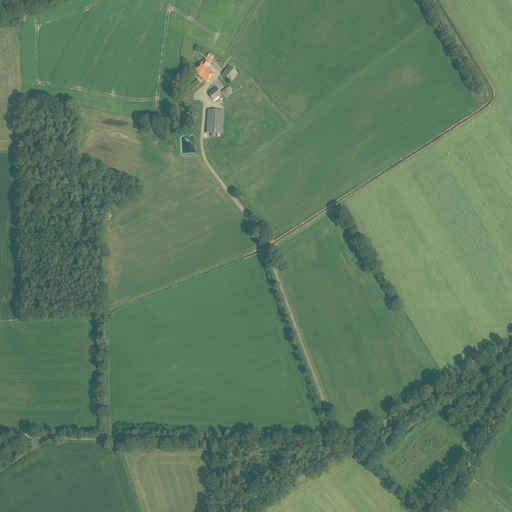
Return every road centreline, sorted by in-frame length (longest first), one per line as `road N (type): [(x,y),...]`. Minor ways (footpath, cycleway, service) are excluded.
road 1 (track): [(344,449),(255,227),(202,153),(205,87),(261,0)]
road 2 (unclassified): [(344,449),(0,430)]
road 3 (unclassified): [(344,449),(511,347)]
road 4 (unknown): [(441,511),(511,391)]
